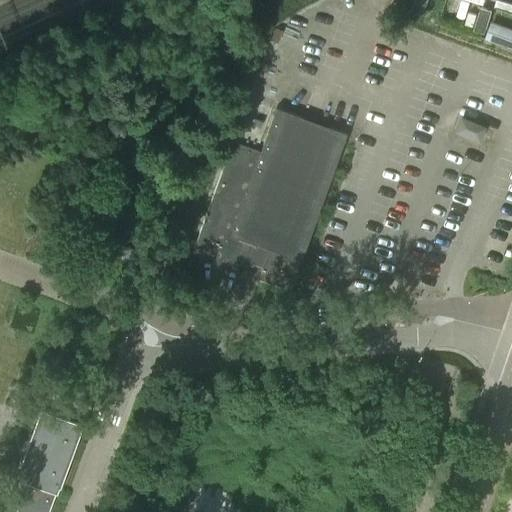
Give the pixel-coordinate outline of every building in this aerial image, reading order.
[(427,0),(414,0),(411,11),(422,15),(427,0)] [(455,0),(450,16),(471,23),(474,14),(466,12),(470,0),(455,0)] [(486,38),(511,47),(511,28),(492,22),(486,38)] [(192,253),(199,256),(290,289),(347,132),(276,106),(260,150),(233,140),(192,253)] [(255,117),(252,124),(261,127),(263,120),(255,117)] [(482,128),(461,119),(456,130),(477,139),(482,128)] [(150,331),(159,311),(137,301),(128,321),(150,331)] [(361,321),(387,322),(388,303),(362,302),(361,321)] [(184,313),(183,333),(213,334),(214,314),(184,313)] [(424,375),(451,384),(457,365),(430,356),(424,375)] [(41,409),(39,415),(35,414),(14,472),(18,473),(16,478),(26,482),(14,511),(46,511),(54,492),(56,493),(81,423),(41,409)]
